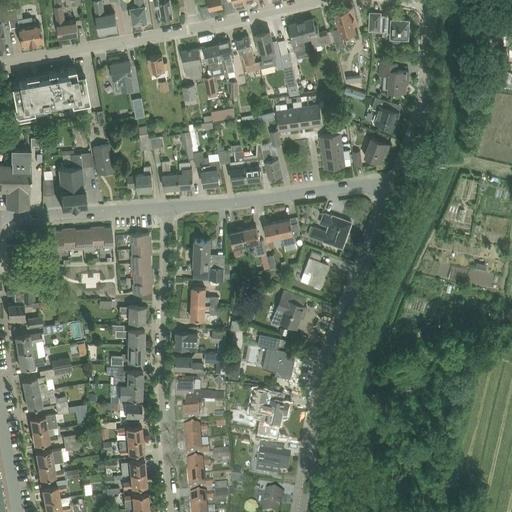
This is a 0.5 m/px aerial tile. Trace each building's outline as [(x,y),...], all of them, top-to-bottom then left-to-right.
[(79,34),(77,24),(76,19),(66,21),(61,0),(54,0),(55,5),(59,27),(60,37),(79,34)] [(118,28),(117,18),(115,11),(105,13),(103,0),(94,0),(99,31),(118,28)] [(131,6),(133,22),(142,21),(148,20),(146,4),(145,4),(144,0),(135,0),(136,5),(131,6)] [(154,0),(155,6),(159,6),(160,16),(165,16),(166,17),(170,16),(171,14),(173,14),(170,0),(154,0)] [(207,0),(210,9),(223,6),(222,0),(207,0)] [(0,16),(1,20),(9,19),(7,9),(8,9),(7,4),(0,5),(0,16)] [(42,40),(40,30),(39,22),(36,23),(36,22),(34,23),(34,24),(33,24),(31,15),(22,17),(20,6),(8,9),(7,9),(9,19),(10,27),(18,25),(22,44),(42,40)] [(336,12),(337,17),(340,28),(332,30),(337,48),(345,46),(342,34),(355,30),(353,23),(357,22),(353,8),(354,7),(335,12),(336,12)] [(380,30),(391,30),(391,36),(392,36),(393,38),(394,40),(397,41),(399,40),(400,39),(401,36),(408,37),(409,34),(410,34),(411,28),(409,27),(409,18),(401,18),(401,16),(381,15),(381,12),(370,12),(370,29),(380,30)] [(318,26),(316,27),(313,17),(301,21),(306,39),(311,38),(314,46),(331,42),(327,29),(320,31),(318,26)] [(289,32),(292,41),(294,47),(294,51),(309,47),(306,39),(301,21),(290,24),(292,31),(289,32)] [(259,43),(262,60),(269,58),(267,49),(274,48),(272,39),(270,30),(256,33),(259,43)] [(236,38),(239,48),(240,53),(242,52),(248,72),(261,68),(259,60),(255,61),(249,35),(236,38)] [(234,54),(233,49),(230,39),(218,42),(222,57),(225,56),(228,71),(235,70),(232,54),(234,54)] [(218,42),(205,46),(199,47),(202,60),(203,60),(203,57),(207,56),(208,61),(209,60),(210,67),(220,66),(218,58),(222,57),(218,42)] [(202,62),(202,60),(199,47),(182,50),(186,75),(201,73),(199,63),(202,62)] [(149,56),(151,65),(152,71),(169,68),(168,61),(164,61),(162,53),(149,56)] [(132,74),(130,59),(111,63),(114,77),(121,76),(123,89),(134,87),(131,74),(132,74)] [(388,90),(396,90),(406,91),(407,77),(409,78),(409,71),(396,70),(396,63),(397,63),(381,62),(380,74),(389,74),(388,90)] [(284,67),(286,79),(295,76),(292,65),(284,67)] [(34,105),(67,99),(71,98),(72,104),(90,101),(84,72),(84,70),(77,72),(76,67),(67,69),(68,73),(58,75),(57,71),(48,72),(49,76),(39,78),(38,74),(37,74),(37,75),(38,78),(19,82),(20,86),(13,88),(12,85),(14,98),(12,99),(12,98),(11,98),(18,122),(36,119),(34,105)] [(286,79),(284,67),(275,69),(278,81),(286,79)] [(503,86),(503,85),(508,71),(498,68),(493,83),(503,86)] [(204,76),(207,94),(208,94),(209,98),(217,96),(216,93),(217,93),(214,74),(204,76)] [(159,81),(161,91),(170,89),(168,79),(159,81)] [(236,114),(240,113),(237,97),(238,97),(238,81),(231,81),(231,89),(231,98),(232,98),(233,107),(234,108),(236,114)] [(195,83),(182,86),(185,99),(197,97),(197,96),(195,83)] [(344,93),(364,99),(366,92),(346,86),(344,93)] [(145,115),(142,96),(133,98),(136,117),(145,115)] [(391,101),(376,96),(372,107),(378,109),(377,112),(375,113),(373,121),(374,123),(377,124),(380,123),(394,128),(400,111),(388,108),(391,101)] [(301,127),(297,100),(293,101),(294,106),(287,107),(290,129),(301,127)] [(312,126),(309,104),(302,105),(301,100),(297,100),(301,127),(312,126)] [(323,124),(322,114),(320,106),(324,106),(324,100),(319,100),(320,103),(309,104),(312,126),(323,124)] [(276,103),(278,121),(279,130),(290,129),(287,107),(281,108),(280,103),(276,103)] [(233,107),(226,108),(227,117),(235,116),(234,108),(233,107)] [(104,109),(97,111),(99,123),(106,122),(104,109)] [(274,111),(264,113),(265,119),(268,120),(276,118),(274,111)] [(90,113),(83,114),(84,122),(91,121),(90,113)] [(320,135),(322,146),(343,143),(341,132),(343,132),(343,128),(337,129),(337,133),(320,135)] [(184,147),(193,145),(190,131),(190,129),(181,131),(184,147)] [(274,145),(282,143),(278,129),(270,130),(274,145)] [(201,165),(203,175),(204,185),(220,183),(218,173),(218,168),(221,168),(220,163),(219,153),(209,154),(209,155),(204,156),(203,150),(199,150),(195,131),(190,131),(193,145),(196,165),(201,165)] [(143,149),(151,148),(150,137),(148,132),(141,133),(140,133),(143,149)] [(164,142),(163,135),(150,137),(151,148),(165,146),(164,142)] [(389,143),(380,140),(372,137),(369,146),(365,155),(381,161),(386,149),(387,150),(389,143)] [(108,143),(93,145),(97,163),(99,162),(101,172),(113,170),(108,143)] [(350,153),(349,149),(344,150),(343,143),(322,146),(323,157),(350,153)] [(265,160),(267,167),(269,177),(282,174),(278,157),(273,158),(270,147),(262,149),(263,151),(265,160)] [(0,189),(5,189),(6,189),(6,194),(6,195),(6,199),(6,200),(6,206),(14,206),(19,206),(21,206),(29,206),(29,200),(29,199),(29,195),(29,194),(29,189),(30,189),(31,164),(30,164),(30,160),(31,148),(11,148),(10,160),(11,160),(11,164),(6,164),(6,163),(5,163),(5,164),(0,163),(0,189)] [(58,167),(61,193),(62,207),(87,204),(85,189),(84,190),(82,166),(95,164),(92,155),(91,151),(72,153),(72,149),(64,150),(65,153),(70,153),(71,166),(58,167)] [(226,149),(224,149),(218,150),(219,153),(220,163),(228,161),(226,149)] [(230,160),(232,171),(233,181),(247,180),(245,166),(244,159),(245,159),(244,156),(244,149),(234,151),(235,160),(230,160)] [(360,149),(353,150),(355,165),(362,164),(360,149)] [(351,157),(350,153),(323,157),(325,168),(345,165),(344,158),(351,157)] [(262,178),(260,168),(260,162),(258,154),(244,156),(245,159),(244,159),(245,166),(247,180),(262,178)] [(164,188),(179,187),(178,171),(171,172),(170,160),(162,160),(164,188)] [(138,185),(138,190),(153,189),(152,172),(151,172),(150,165),(144,165),(145,172),(136,173),(136,174),(128,175),(129,185),(137,185),(138,185)] [(178,171),(179,187),(180,187),(180,188),(181,188),(180,187),(194,185),(192,167),(177,169),(178,171)] [(43,178),(43,194),(54,193),(53,178),(43,178)] [(324,240),(333,243),(343,247),(352,221),(333,214),(333,215),(324,212),(321,222),(326,224),(326,223),(329,224),(327,232),(321,230),(322,229),(311,225),(308,234),(324,239),(324,240)] [(294,235),(300,233),(298,222),(292,223),(290,217),(277,220),(281,236),(283,244),(296,241),(294,235)] [(264,223),(266,233),(270,246),(275,245),(273,238),(281,236),(277,220),(264,223)] [(93,246),(98,246),(97,225),(94,226),(94,228),(83,228),(84,248),(93,247),(93,246)] [(104,245),(104,246),(113,246),(112,226),(101,227),(101,225),(97,225),(98,246),(104,245)] [(256,225),(243,228),(247,244),(254,242),(257,254),(258,254),(258,255),(261,255),(267,253),(264,239),(260,240),(256,225)] [(237,229),(237,230),(230,231),(236,254),(241,253),(240,246),(247,244),(243,228),(242,226),(237,227),(237,229)] [(55,249),(63,249),(63,247),(70,247),(68,227),(65,227),(65,229),(54,230),(55,249)] [(84,248),(83,228),(72,229),(72,227),(68,227),(70,247),(76,247),(76,248),(84,248)] [(130,233),(131,242),(132,248),(152,247),(152,243),(150,243),(150,232),(130,233)] [(210,253),(210,249),(211,239),(195,239),(194,255),(210,256),(210,253)] [(152,247),(132,248),(132,253),(131,254),(131,262),(151,261),(151,250),(153,250),(152,247)] [(312,250),(305,271),(302,279),(308,282),(321,287),(329,265),(319,261),(322,254),(312,250)] [(209,278),(224,279),(225,277),(225,266),(225,253),(210,253),(210,256),(194,255),(194,271),(209,272),(209,278)] [(267,253),(261,255),(265,268),(270,267),(267,255),(267,253)] [(267,255),(270,267),(271,267),(271,268),(276,267),(276,266),(277,265),(274,253),(267,255)] [(133,271),(134,277),(154,275),(154,272),(152,272),(151,261),(131,262),(132,271),(133,271)] [(133,291),(143,291),(153,290),(152,279),(154,279),(154,275),(134,277),(134,282),(133,282),(133,291)] [(15,292),(16,302),(16,303),(24,302),(24,301),(35,301),(35,284),(31,284),(31,277),(6,278),(7,292),(15,292)] [(206,287),(203,286),(193,286),(192,302),(218,304),(219,295),(206,295),(206,287)] [(281,323),(281,321),(287,323),(296,327),(300,316),(303,317),(307,306),(290,300),(293,292),(284,289),(275,311),(271,322),(277,324),(281,323)] [(25,302),(24,302),(16,303),(16,302),(7,302),(8,315),(18,315),(18,317),(24,317),(24,305),(25,305),(31,305),(32,306),(39,306),(39,301),(25,302)] [(204,318),(205,310),(210,311),(210,313),(218,313),(218,304),(192,302),(191,318),(204,318)] [(145,305),(128,305),(120,305),(119,312),(128,313),(128,320),(144,320),(145,305)] [(251,321),(254,314),(235,307),(232,313),(251,321)] [(42,324),(42,325),(43,325),(42,315),(28,317),(29,327),(42,324)] [(65,321),(60,322),(55,323),(43,325),(42,325),(44,332),(63,329),(62,325),(66,324),(65,321)] [(144,329),(134,329),(124,329),(124,323),(112,323),(112,332),(115,332),(115,335),(128,336),(127,344),(144,345),(144,329)] [(281,326),(279,332),(286,335),(289,329),(281,326)] [(214,329),(213,340),(225,341),(226,330),(214,329)] [(176,347),(197,347),(198,332),(177,331),(176,347)] [(16,341),(18,351),(37,348),(35,340),(42,339),(41,332),(25,334),(15,336),(16,338),(15,339),(16,339),(16,341),(15,341),(16,341)] [(263,367),(282,371),(291,373),(296,352),(279,348),(281,337),(260,332),(257,343),(267,345),(263,367)] [(85,341),(77,342),(79,354),(87,353),(85,341)] [(123,359),(133,359),(143,359),(144,345),(127,344),(127,352),(122,352),(122,355),(111,354),(111,363),(123,364),(123,359)] [(37,348),(18,351),(19,362),(20,362),(20,364),(19,364),(20,364),(20,367),(30,365),(46,363),(45,355),(38,356),(37,348)] [(217,353),(216,371),(225,372),(227,353),(217,353)] [(185,368),(191,368),(191,371),(203,372),(204,361),(193,361),(193,355),(176,355),(175,367),(185,368)] [(51,359),(53,367),(53,368),(71,364),(70,356),(51,359)] [(23,379),(25,393),(48,389),(48,388),(46,378),(55,377),(54,373),(72,370),(71,364),(53,368),(53,367),(39,370),(40,375),(27,378),(23,379)] [(127,383),(142,384),(143,370),(133,370),(127,370),(122,370),(122,365),(107,365),(107,373),(120,373),(120,383),(127,383)] [(229,377),(239,378),(239,374),(230,367),(229,377)] [(186,381),(198,382),(198,374),(186,373),(186,381)] [(208,402),(211,402),(214,403),(222,403),(222,395),(211,395),(211,394),(192,393),(193,383),(181,382),(181,384),(175,384),(174,396),(186,397),(186,402),(202,402),(208,402)] [(127,397),(132,397),(142,397),(142,384),(127,383),(120,383),(119,383),(119,401),(120,401),(126,401),(127,401),(127,397)] [(262,413),(261,419),(280,423),(282,412),(280,411),(280,409),(287,411),(289,402),(284,402),(285,401),(281,400),(267,397),(268,390),(254,387),(249,411),(262,413)] [(56,402),(56,401),(53,388),(48,388),(48,389),(25,393),(28,407),(33,406),(33,407),(43,405),(43,404),(56,402)] [(56,401),(57,407),(68,405),(67,399),(56,401)] [(126,401),(120,401),(120,408),(126,409),(125,415),(131,415),(141,415),(142,402),(132,401),(127,401),(126,401)] [(68,405),(69,410),(69,411),(75,410),(77,422),(85,418),(87,402),(68,405)] [(181,419),(191,419),(198,418),(197,412),(200,412),(200,407),(202,407),(202,402),(186,402),(185,402),(184,402),(185,408),(180,408),(181,419)] [(32,430),(48,427),(53,426),(56,426),(54,417),(53,417),(52,413),(30,417),(32,430)] [(142,425),(132,426),(118,427),(118,433),(126,432),(127,439),(143,438),(142,425)] [(48,427),(32,430),(34,443),(58,439),(57,433),(50,435),(49,434),(53,433),(54,431),(53,426),(48,427)] [(277,429),(261,426),(260,431),(276,434),(277,429)] [(108,427),(101,428),(102,436),(109,435),(108,427)] [(206,427),(192,429),(182,429),(183,442),(200,441),(199,433),(207,433),(206,427)] [(63,435),(64,442),(78,439),(77,433),(63,435)] [(121,453),(134,452),(144,451),(143,438),(127,439),(128,446),(120,447),(121,453)] [(78,439),(64,442),(66,449),(79,446),(78,439)] [(111,449),(111,441),(103,441),(103,449),(111,449)] [(185,455),(195,455),(208,453),(208,448),(207,448),(200,449),(200,441),(183,442),(185,455)] [(256,467),(286,472),(289,456),(272,453),(273,447),(260,445),(256,467)] [(61,446),(46,449),(36,451),(37,458),(36,459),(37,463),(38,464),(54,461),(57,461),(57,460),(63,459),(61,446)] [(228,463),(228,455),(213,457),(212,457),(213,464),(228,463)] [(105,467),(116,466),(116,465),(117,465),(116,457),(104,459),(105,466),(105,467)] [(145,459),(135,460),(121,461),(122,473),(130,473),(146,471),(145,459)] [(55,470),(54,461),(38,464),(40,477),(64,473),(63,468),(55,470)] [(185,463),(186,476),(203,475),(202,468),(210,467),(209,461),(185,463)] [(69,478),(80,476),(78,467),(64,469),(65,478),(69,478)] [(123,487),(137,486),(147,485),(146,471),(130,473),(131,479),(123,480),(123,487)] [(203,475),(186,476),(188,489),(212,487),(211,481),(203,482),(203,475)] [(244,477),(231,475),(232,484),(243,486),(244,477)] [(59,489),(66,488),(66,483),(42,487),(44,500),(61,497),(59,489)] [(133,500),(133,507),(149,506),(148,493),(124,495),(125,501),(133,500)] [(264,493),(260,511),(277,511),(279,503),(280,503),(281,496),(272,494),(264,493)] [(212,495),(198,496),(188,497),(190,510),(206,509),(205,502),(213,501),(212,495)] [(61,497),(44,500),(46,511),(48,511),(70,508),(70,503),(62,504),(61,497)] [(74,511),(85,510),(84,501),(72,503),(74,511)]
